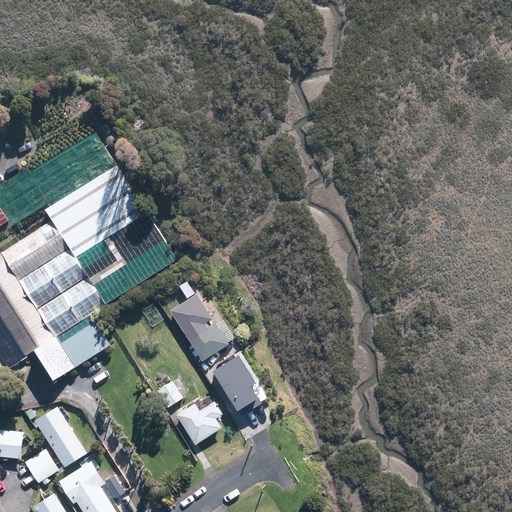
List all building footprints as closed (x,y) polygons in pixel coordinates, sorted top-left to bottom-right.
[(120,164),(49,208),(56,218),(3,250),(4,252),(0,254),(0,372),(40,348),(59,377),(112,344),(92,312),(178,258),(167,239),(120,164)] [(12,219),(0,201),(0,224),(1,226),(12,219)] [(229,344),(215,321),(207,327),(204,323),(212,319),(197,295),(190,299),(171,311),(202,360),(229,344)] [(239,356),(213,372),(241,417),(262,404),(250,386),(255,383),(239,356)] [(184,397),(173,380),(158,390),(169,407),(184,397)] [(195,444),(222,427),(217,421),(219,419),(217,417),(223,413),(214,401),(213,402),(209,395),(195,403),(195,402),(177,414),(195,444)] [(90,451),(61,405),(38,420),(67,466),(90,451)] [(28,431),(0,427),(0,454),(25,457),(28,431)] [(49,448),(27,461),(40,482),(61,469),(49,448)] [(107,482),(93,459),(60,480),(74,503),(78,500),(85,511),(115,511),(118,511),(102,485),(107,482)] [(119,468),(104,477),(118,499),(132,490),(119,468)] [(73,511),(70,511),(58,492),(36,505),(40,511),(73,511),(74,511),(73,511)]
